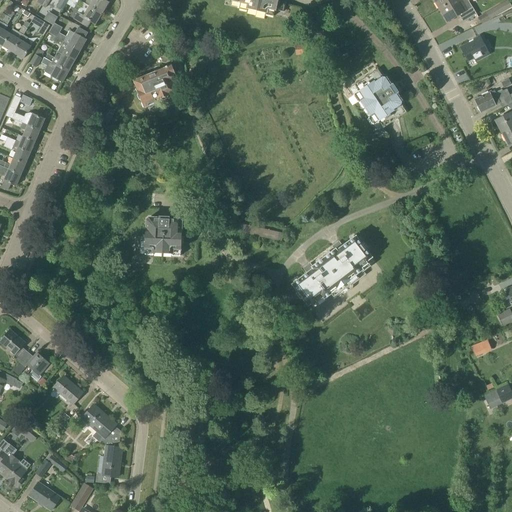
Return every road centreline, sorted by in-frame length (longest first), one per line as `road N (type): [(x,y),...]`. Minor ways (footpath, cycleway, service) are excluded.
road 1 (residential): [(132,511),(141,423),(0,298)]
road 2 (residential): [(511,212),(422,36),(395,0)]
road 3 (residential): [(70,109),(135,0)]
